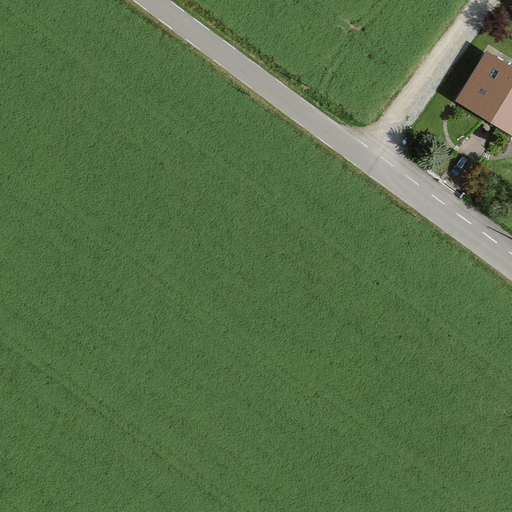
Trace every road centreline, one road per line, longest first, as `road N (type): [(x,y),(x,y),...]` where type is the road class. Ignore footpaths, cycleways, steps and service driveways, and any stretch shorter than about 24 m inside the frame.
road 1 (residential): [(511,268),(152,0)]
road 2 (track): [(363,160),(479,0)]
